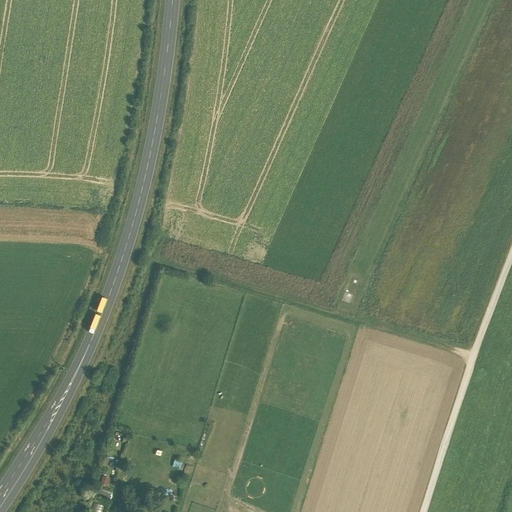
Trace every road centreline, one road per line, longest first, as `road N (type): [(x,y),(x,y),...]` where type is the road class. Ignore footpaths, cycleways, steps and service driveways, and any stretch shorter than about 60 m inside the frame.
road 1 (primary): [(0,500),(59,403),(112,286),(152,141),(172,0)]
road 2 (track): [(503,0),(360,325)]
road 3 (track): [(168,270),(473,355)]
road 4 (track): [(423,511),(511,256)]
